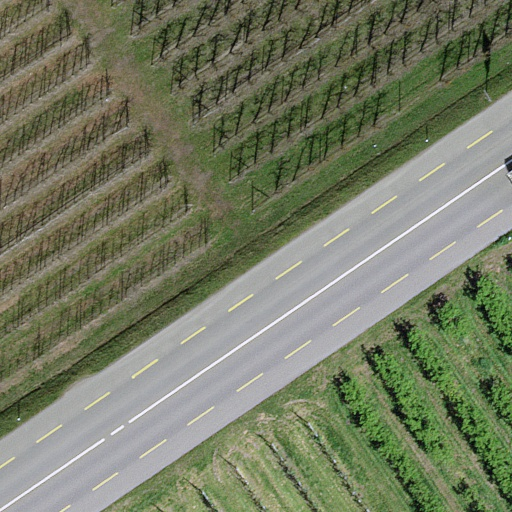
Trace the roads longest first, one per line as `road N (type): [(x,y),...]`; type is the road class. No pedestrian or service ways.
road 1 (primary): [(511,128),(0,476)]
road 2 (primary): [(23,511),(511,175)]
